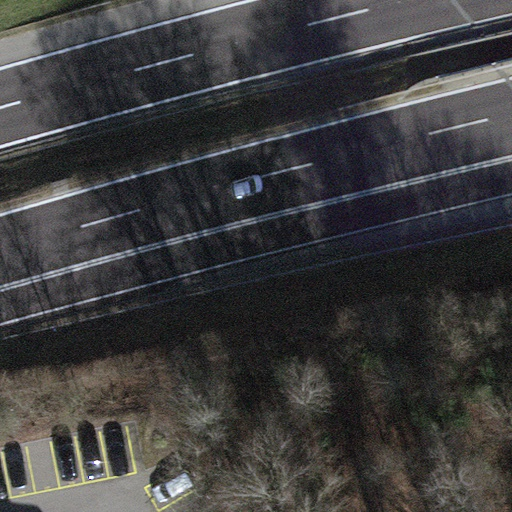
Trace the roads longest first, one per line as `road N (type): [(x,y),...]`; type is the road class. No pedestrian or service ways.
road 1 (motorway): [(0,254),(511,116)]
road 2 (motorway): [(408,0),(0,107)]
